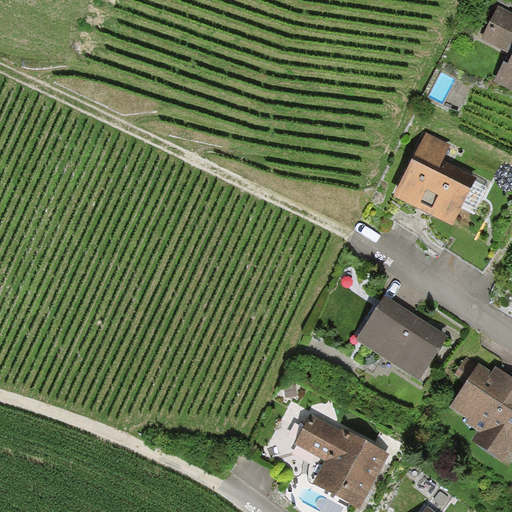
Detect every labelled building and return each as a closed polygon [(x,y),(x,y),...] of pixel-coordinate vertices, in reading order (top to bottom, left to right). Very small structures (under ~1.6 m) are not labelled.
[(511,11),(493,3),(476,39),(506,54),(493,79),(511,88),(511,11)] [(474,173),(415,143),(389,196),(447,225),(474,173)] [(414,383),(444,337),(379,295),(349,341),(414,383)] [(511,382),(493,370),(477,360),(445,409),(482,433),(473,446),(498,462),(505,450),(511,454),(511,382)] [(358,509),(388,454),(311,413),(293,447),(322,463),(311,484),(358,509)]
